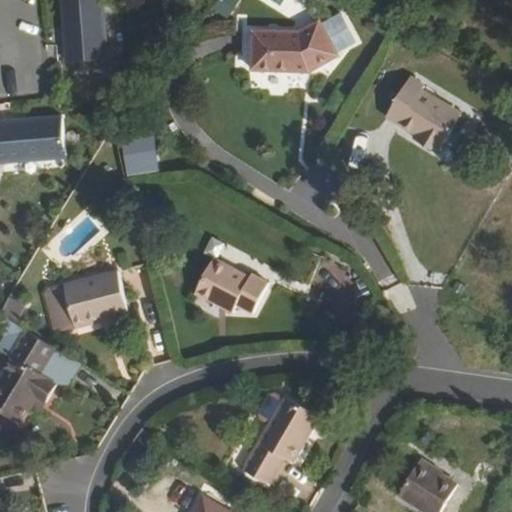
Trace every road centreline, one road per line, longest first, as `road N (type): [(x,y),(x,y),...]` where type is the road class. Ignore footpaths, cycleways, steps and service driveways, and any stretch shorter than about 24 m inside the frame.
road 1 (residential): [(387,382),(269,365),(179,391),(138,417),(112,456),(94,511)]
road 2 (residential): [(511,401),(387,382)]
